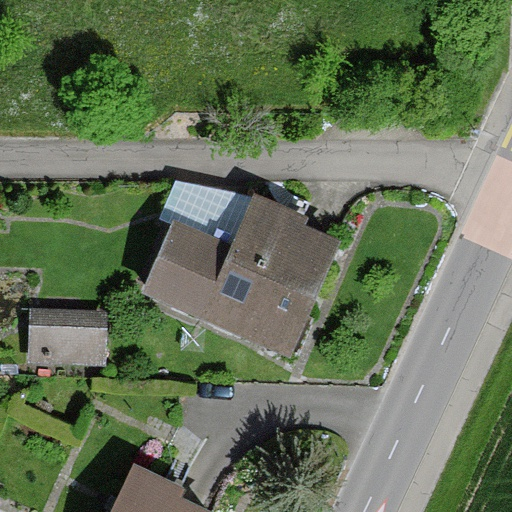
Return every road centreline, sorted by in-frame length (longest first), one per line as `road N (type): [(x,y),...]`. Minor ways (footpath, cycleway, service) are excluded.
road 1 (residential): [(511,169),(0,154)]
road 2 (tertiary): [(511,189),(362,511)]
